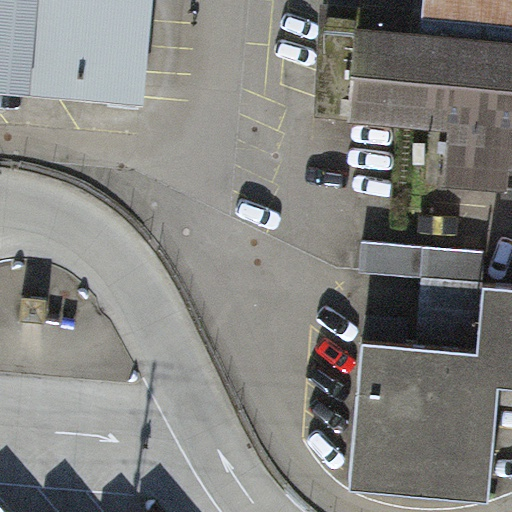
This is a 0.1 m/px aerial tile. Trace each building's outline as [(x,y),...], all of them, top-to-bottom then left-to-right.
[(0,0),(0,85),(144,98),(152,0),(0,0)] [(511,0),(424,0),(421,33),(511,42),(511,0)] [(331,12),(322,112),(452,123),(447,178),(511,184),(511,42),(421,33),(365,28),(366,15),(331,12)] [(425,277),(485,281),(487,250),(366,241),(364,272),(425,277)] [(480,341),(485,281),(425,277),(420,336),(480,341)] [(479,349),(367,339),(354,487),(492,499),(503,383),(511,384),(511,283),(485,281),(480,341),(479,349)] [(50,299),(25,297),(23,322),(48,324),(50,299)]
